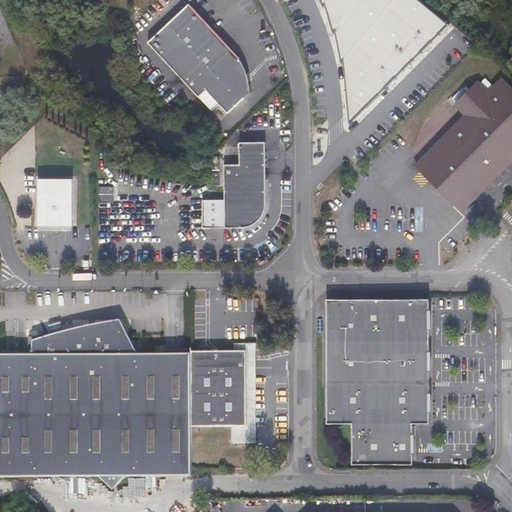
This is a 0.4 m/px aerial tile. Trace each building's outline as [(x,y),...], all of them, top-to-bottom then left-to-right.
[(339,125),(346,128),(452,17),(432,0),(315,0),(330,28),(339,88),(339,125)] [(148,42),(199,97),(211,111),(218,104),(226,114),(249,93),(249,84),(248,77),(246,70),(241,61),(190,5),(148,42)] [(511,161),(511,89),(502,80),(488,93),(478,83),(454,106),(466,116),(422,160),(416,167),(427,178),(432,173),(467,207),(511,161)] [(265,214),(268,203),(266,142),(240,142),(241,165),(225,165),(226,228),(246,227),(256,224),(260,220),(265,214)] [(213,184),(221,184),(220,156),(212,156),(213,184)] [(75,180),(41,180),(41,227),(75,227),(75,180)] [(99,200),(114,201),(115,186),(99,186),(99,200)] [(427,300),(324,301),(326,425),(351,425),(351,466),(414,465),(414,424),(428,424),(427,300)] [(229,345),(189,345),(189,351),(139,352),(121,322),(96,320),(78,324),(51,335),(40,342),(27,352),(0,351),(0,474),(191,474),(190,425),(229,426),(229,441),(247,441),(251,439),(251,425),(245,425),(244,347),(246,344),(240,338),(231,338),(231,343),(229,345)]
